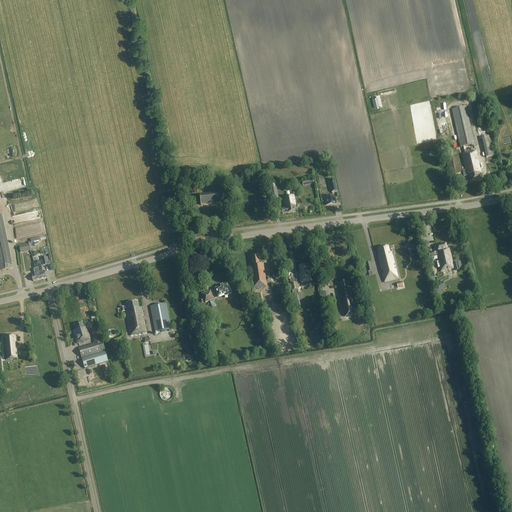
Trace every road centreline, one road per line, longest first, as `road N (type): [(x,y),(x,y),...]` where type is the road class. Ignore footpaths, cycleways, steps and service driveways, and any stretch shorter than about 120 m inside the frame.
road 1 (tertiary): [(47,289),(238,236),(511,196)]
road 2 (unclassified): [(95,511),(47,289)]
